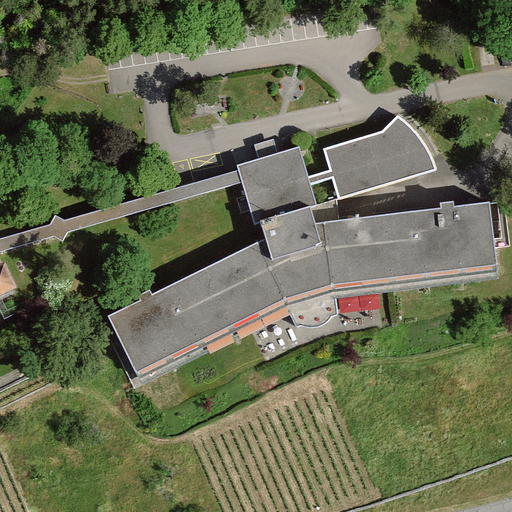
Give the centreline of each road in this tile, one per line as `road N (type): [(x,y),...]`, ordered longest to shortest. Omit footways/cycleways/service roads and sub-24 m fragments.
road 1 (residential): [(511,82),(160,159)]
road 2 (track): [(0,79),(80,82),(163,72)]
